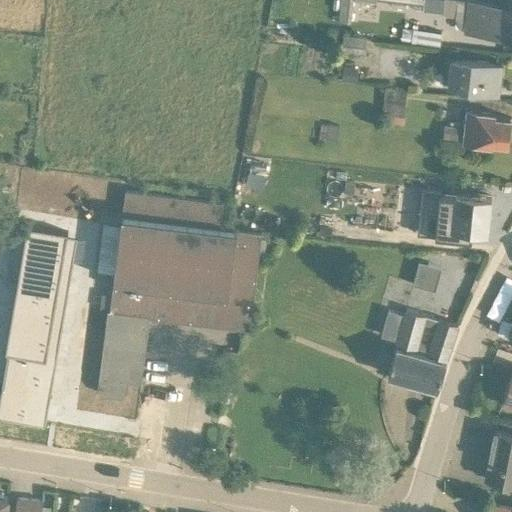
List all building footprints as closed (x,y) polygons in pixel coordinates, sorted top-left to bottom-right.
[(418,0),(426,1),(441,3),(442,6),(453,7),(453,9),(456,14),(468,24),(501,27),(502,29),(511,28),(511,0),(338,0),(337,11),(350,13),(350,0),(418,0)] [(439,36),(441,23),(440,22),(412,19),(401,19),(400,22),(390,21),(388,29),(439,36)] [(366,28),(342,25),(341,42),(364,44),(366,28)] [(450,44),(445,44),(441,74),(457,76),(457,78),(498,82),(501,52),(461,47),(460,49),(450,47),(450,44)] [(343,56),(342,71),(355,72),(356,57),(343,56)] [(405,81),(384,78),(380,112),(403,114),(404,106),(402,106),(405,81)] [(443,115),(442,128),(489,134),(490,132),(506,133),(508,108),(492,106),(492,103),(465,101),(463,117),(443,115)] [(319,114),(318,128),(336,131),(338,116),(327,115),(319,114)] [(24,154),(20,180),(122,194),(125,167),(24,154)] [(248,155),(245,176),(263,179),(267,158),(248,155)] [(120,214),(114,263),(111,284),(109,299),(109,301),(148,306),(229,316),(248,318),(260,222),(220,216),(222,191),(125,179),(120,214)] [(422,183),(418,226),(470,231),(470,227),(490,229),(493,190),(455,186),(455,190),(439,188),(439,185),(422,183)] [(114,263),(120,214),(102,212),(95,260),(114,263)] [(71,225),(27,217),(0,370),(0,405),(38,412),(71,225)] [(440,259),(417,253),(411,276),(433,282),(440,259)] [(109,299),(111,284),(101,282),(99,298),(109,299)] [(402,304),(396,329),(395,336),(387,365),(436,378),(457,314),(404,298),(402,304)] [(148,306),(109,301),(106,300),(97,377),(102,384),(119,386),(126,381),(127,371),(140,372),(148,306)] [(396,329),(402,304),(387,300),(380,325),(396,329)] [(511,355),(500,394),(511,397),(511,355)] [(511,423),(492,420),(483,468),(511,473),(511,423)] [(42,489),(16,487),(13,511),(49,511),(51,497),(41,496),(42,489)] [(491,508),(490,511),(511,511),(511,498),(511,499),(499,496),(496,509),(491,508)] [(99,508),(98,511),(146,511),(148,501),(124,497),(121,511),(119,511),(120,510),(99,508)] [(57,502),(56,511),(76,511),(78,504),(57,502)]
